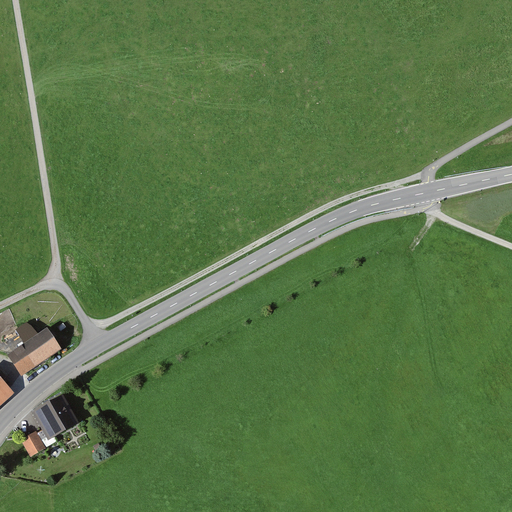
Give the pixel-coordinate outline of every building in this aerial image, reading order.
[(28,344),(13,354),(27,376),(67,351),(52,328),(43,334),(37,324),(21,334),(28,344)] [(17,328),(1,332),(3,342),(19,338),(17,328)] [(0,407),(15,394),(0,377),(0,407)] [(64,396),(33,413),(49,442),(80,425),(64,396)] [(36,433),(22,441),(32,458),(46,449),(36,433)]
